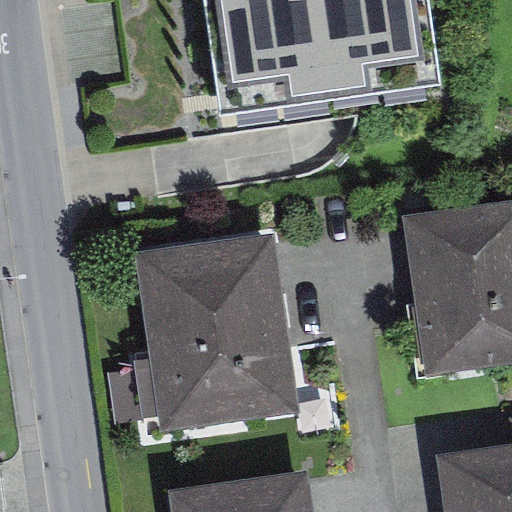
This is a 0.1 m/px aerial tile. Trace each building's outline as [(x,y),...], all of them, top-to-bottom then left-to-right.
[(209,0),(224,106),(434,76),(423,0),(209,0)] [(511,202),(414,216),(435,360),(511,349),(511,202)] [(264,240),(147,256),(169,413),(286,396),(264,240)] [(511,511),(511,447),(448,457),(455,511),(511,511)] [(302,511),(299,482),(185,497),(186,511),(302,511)]
